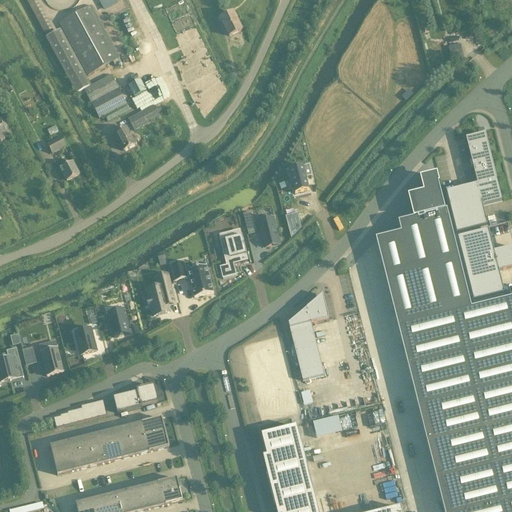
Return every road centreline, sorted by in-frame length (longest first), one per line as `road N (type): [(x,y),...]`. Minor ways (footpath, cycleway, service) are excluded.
road 1 (unclassified): [(0,262),(81,227),(217,126),(252,76),(285,0)]
road 2 (unclassified): [(212,352),(319,271),(484,89)]
road 3 (unclassified): [(0,508),(33,493),(26,421),(141,368),(172,372)]
road 4 (unclassified): [(253,511),(212,352)]
road 5 (unclassified): [(207,511),(172,372)]
